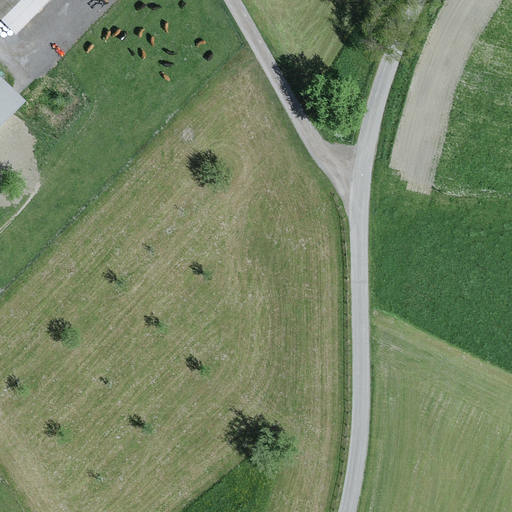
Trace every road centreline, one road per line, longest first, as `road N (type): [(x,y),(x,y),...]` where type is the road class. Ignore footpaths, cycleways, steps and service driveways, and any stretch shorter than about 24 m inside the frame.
road 1 (unclassified): [(348,511),(359,463),(363,157),(375,99),(416,0)]
road 2 (track): [(361,184),(329,164),(303,129),(230,0)]
